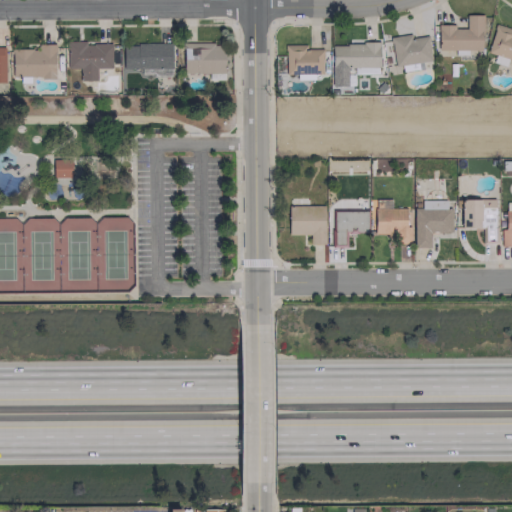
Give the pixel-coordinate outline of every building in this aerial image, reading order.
[(480,15),(464,14),(464,28),(453,28),(453,24),(436,24),(436,49),(480,50),(480,15)] [(511,29),(495,23),(485,51),(493,55),(491,61),(503,66),(506,58),(511,59),(511,29)] [(393,66),(429,60),(426,35),(410,37),(409,34),(388,36),(393,66)] [(109,43),(83,44),(83,41),(65,41),(65,68),(78,67),(78,80),(95,80),(95,68),(110,67),(109,43)] [(53,77),(53,43),(36,43),(36,49),(10,49),(11,77),(53,77)] [(222,73),(223,43),(182,43),(181,72),(222,73)] [(330,43),(330,87),(352,87),(352,73),(377,73),(377,43),(330,43)] [(320,49),(304,49),(304,44),(283,45),(283,74),(321,74),(320,49)] [(52,160),(70,159),(70,177),(52,177),(52,160)] [(97,162),(125,162),(124,178),(97,177),(97,162)] [(492,198),(459,199),(459,228),(481,227),(482,243),(493,243),(492,198)] [(389,199),(368,199),(370,235),(394,234),(394,243),(409,243),(409,225),(405,225),(404,207),(390,208),(389,199)] [(412,246),(428,246),(428,232),(450,232),(450,208),(440,208),(440,201),(420,200),(420,207),(413,207),(412,246)] [(511,201),(504,201),(503,229),(500,229),(499,245),(511,245),(511,201)] [(323,205),(286,205),(286,234),(308,234),(308,244),(323,243),(323,205)] [(366,232),(365,209),(330,210),(331,247),(345,246),(344,233),(366,232)]
